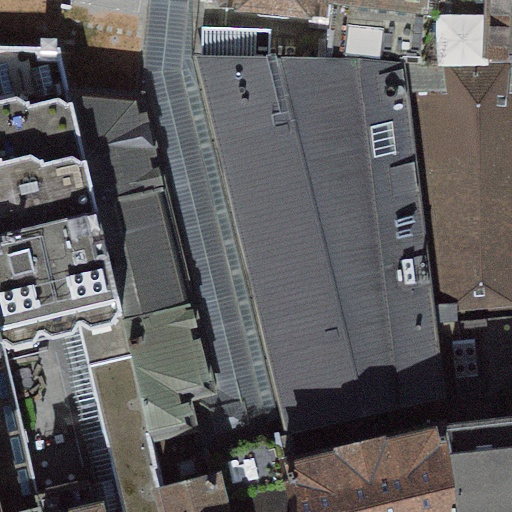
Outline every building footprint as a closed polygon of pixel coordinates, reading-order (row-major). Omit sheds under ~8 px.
[(0,0),(0,48),(58,50),(68,93),(139,99),(149,0),(0,0)] [(277,417),(236,248),(191,61),(189,0),(149,0),(139,99),(141,100),(142,102),(151,106),(165,167),(197,300),(217,383),(211,391),(189,397),(201,450),(199,454),(199,457),(212,453),(272,439),(275,418),(277,417)] [(189,0),(191,61),(327,64),(333,15),(334,5),(317,3),(317,0),(189,0)] [(317,0),(317,3),(334,5),(333,15),(327,64),(404,66),(422,66),(422,64),(425,25),(427,6),(429,6),(429,0),(317,0)] [(511,0),(429,0),(429,6),(427,6),(425,25),(422,64),(488,62),(488,57),(511,58),(511,0)] [(166,511),(156,467),(139,388),(68,93),(58,50),(0,48),(0,336),(1,342),(2,345),(4,344),(65,329),(79,326),(84,348),(88,367),(89,377),(91,385),(93,392),(97,404),(99,415),(100,423),(102,430),(106,441),(111,462),(120,499),(123,511),(166,511)] [(511,58),(488,57),(488,62),(422,64),(422,66),(404,66),(435,323),(511,316),(511,58)] [(435,323),(404,66),(327,64),(191,61),(236,248),(277,417),(275,418),(272,439),(278,437),(277,432),(443,393),(435,323)] [(142,102),(141,100),(139,99),(68,93),(139,388),(156,467),(199,457),(199,454),(201,450),(189,397),(211,391),(217,383),(197,300),(165,167),(151,106),(142,102)] [(511,511),(511,316),(435,323),(443,393),(448,429),(445,429),(455,480),(457,511),(511,511)] [(2,345),(1,342),(0,342),(0,511),(16,511),(39,507),(36,496),(38,495),(4,344),(2,345)] [(457,511),(455,480),(445,429),(448,429),(443,393),(277,432),(278,437),(295,511),(457,511)] [(212,453),(199,457),(156,467),(166,511),(295,511),(278,437),(272,439),(212,453)] [(96,511),(92,495),(90,483),(79,485),(78,481),(44,489),(45,493),(38,495),(36,496),(39,507),(40,511),(96,511)]
